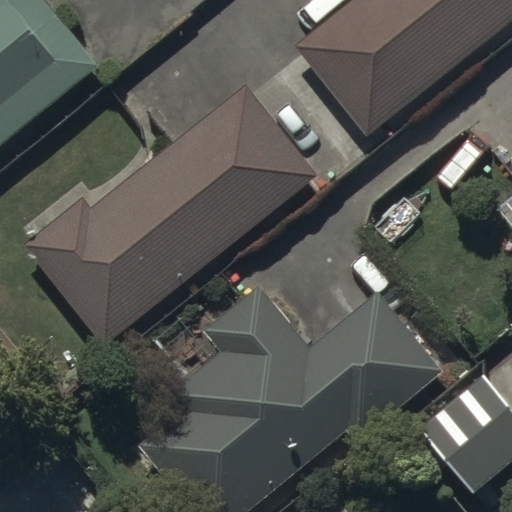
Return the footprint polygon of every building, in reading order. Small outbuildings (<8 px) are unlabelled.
[(0,0),(0,165),(102,80),(34,0),(0,0)] [(511,0),(372,0),(298,60),(371,150),(511,37),(511,0)] [(87,211),(27,260),(108,360),(320,188),(247,98),(96,221),(87,211)] [(182,423),(142,458),(188,511),(266,511),(352,437),(365,453),(446,382),(381,308),(317,363),(261,298),(206,346),(224,366),(172,412),(182,423)] [(511,414),(485,382),(421,436),(474,497),(511,464),(511,414)]
